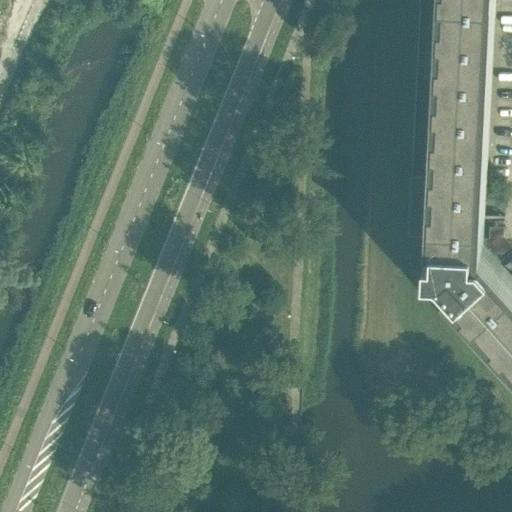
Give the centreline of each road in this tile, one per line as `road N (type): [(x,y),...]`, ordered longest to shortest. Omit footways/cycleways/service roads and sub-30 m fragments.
road 1 (tertiary): [(221,0),(7,511)]
road 2 (tertiary): [(68,511),(274,0)]
